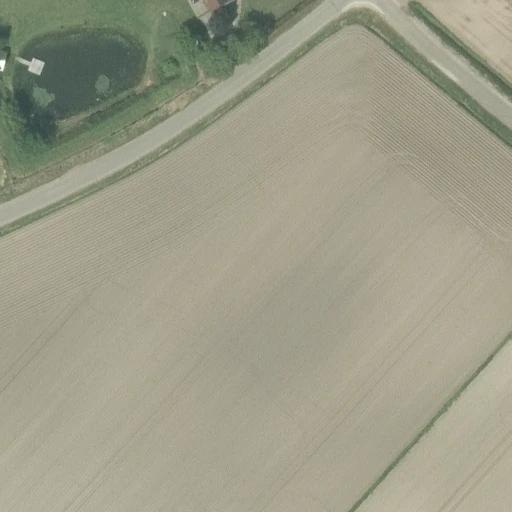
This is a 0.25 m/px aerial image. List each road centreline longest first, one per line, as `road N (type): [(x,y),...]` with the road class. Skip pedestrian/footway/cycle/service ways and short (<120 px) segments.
road 1 (unclassified): [(0,214),(134,152),(345,0)]
road 2 (unclassified): [(511,122),(381,0)]
